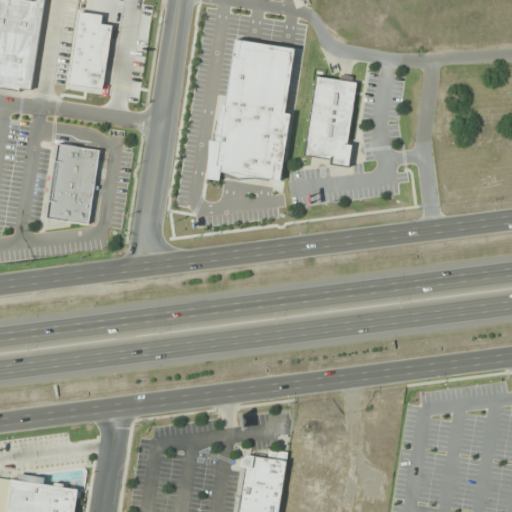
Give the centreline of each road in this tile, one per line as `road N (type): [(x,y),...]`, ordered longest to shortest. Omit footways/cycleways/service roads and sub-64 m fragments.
road 1 (motorway): [(0,376),(511,309)]
road 2 (motorway): [(511,273),(0,334)]
road 3 (secondary): [(119,411),(511,363)]
road 4 (secondary): [(511,222),(138,268)]
road 5 (tertiary): [(138,268),(181,0)]
road 6 (secondary): [(138,268),(0,287)]
